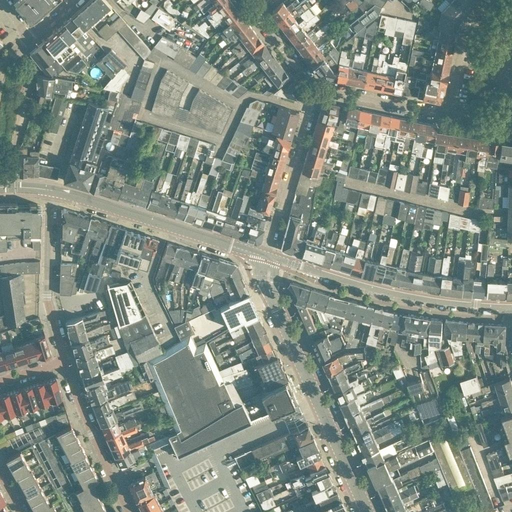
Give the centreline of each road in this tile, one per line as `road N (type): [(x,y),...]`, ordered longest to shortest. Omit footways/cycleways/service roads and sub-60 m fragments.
road 1 (tertiary): [(511,308),(396,294),(266,255)]
road 2 (tertiary): [(366,511),(274,303)]
road 3 (tertiary): [(49,191),(266,255)]
road 4 (residential): [(315,87),(266,255)]
road 5 (residential): [(49,191),(47,297),(64,361)]
road 6 (residential): [(64,361),(128,511)]
road 7 (residential): [(446,114),(315,87)]
road 8 (residential): [(446,114),(464,28),(489,0)]
